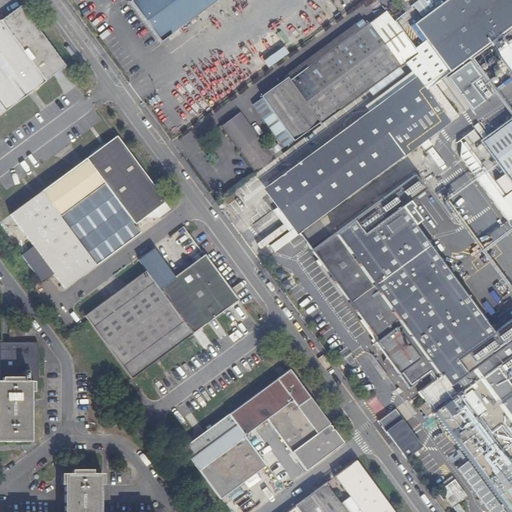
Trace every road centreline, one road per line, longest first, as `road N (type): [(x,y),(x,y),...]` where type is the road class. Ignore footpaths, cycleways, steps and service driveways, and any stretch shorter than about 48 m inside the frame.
road 1 (unknown): [(475,511),(288,265),(275,260)]
road 2 (unknown): [(164,160),(340,25)]
road 3 (unknown): [(511,100),(440,150),(447,176),(511,261)]
road 4 (residential): [(0,268),(67,360),(68,437)]
road 5 (unknown): [(298,0),(190,84),(177,87),(161,73)]
road 6 (unclassified): [(194,202),(63,295)]
road 7 (unclassified): [(280,319),(370,438)]
road 8 (unclassified): [(280,319),(158,404)]
road 9 (unclassified): [(194,202),(280,319)]
road 10 (residential): [(68,437),(120,443),(179,511)]
road 11 (unclassified): [(112,86),(194,202)]
road 12 (unclassified): [(112,86),(0,166)]
road 13 (unclassified): [(370,438),(269,511)]
